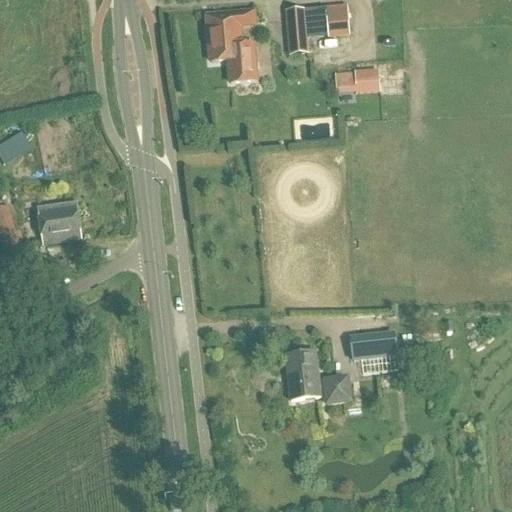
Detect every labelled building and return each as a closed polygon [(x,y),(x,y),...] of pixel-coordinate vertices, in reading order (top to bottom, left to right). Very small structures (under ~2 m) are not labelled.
[(327,9),(330,42),(350,40),(347,7),(327,9)] [(323,10),(305,12),(307,38),(325,36),(323,10)] [(286,14),(290,57),(309,56),(307,38),(305,12),(286,14)] [(226,63),(229,87),(260,84),(256,47),(242,48),(240,28),(255,27),(254,14),(207,18),(211,64),(226,63)] [(380,74),(336,76),(337,96),(381,94),(380,74)] [(39,212),(44,247),(81,242),(77,206),(39,212)] [(0,241),(4,256),(0,256),(0,270),(23,262),(8,208),(0,210),(0,241)] [(71,273),(66,259),(47,266),(52,280),(71,273)] [(366,333),(366,352),(380,352),(380,333),(366,333)] [(399,373),(395,338),(382,339),(384,361),(367,362),(365,341),(351,342),(353,364),(361,363),(363,377),(399,373)] [(287,358),(292,403),(320,400),(319,391),(319,384),(315,355),(287,358)] [(352,375),(326,375),(326,400),(352,400),(352,375)]
